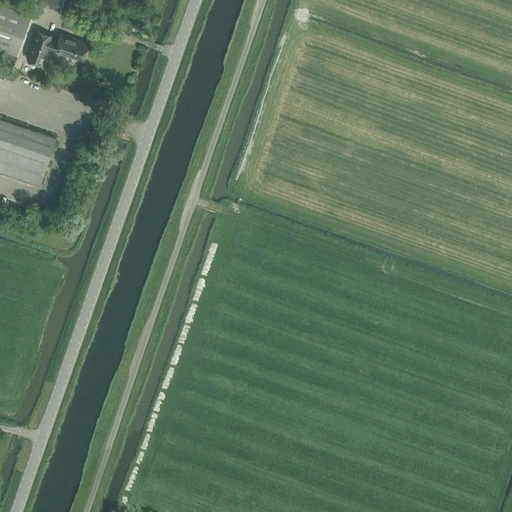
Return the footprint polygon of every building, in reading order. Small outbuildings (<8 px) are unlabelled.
[(34,0),(59,9),(62,0),(34,0)] [(0,3),(0,48),(18,55),(32,15),(0,3)] [(27,58),(43,65),(49,49),(84,61),(90,43),(60,32),(58,37),(53,34),(37,29),(27,58)] [(0,61),(0,69),(6,71),(8,63),(0,61)] [(0,118),(0,171),(40,186),(57,138),(0,118)]
